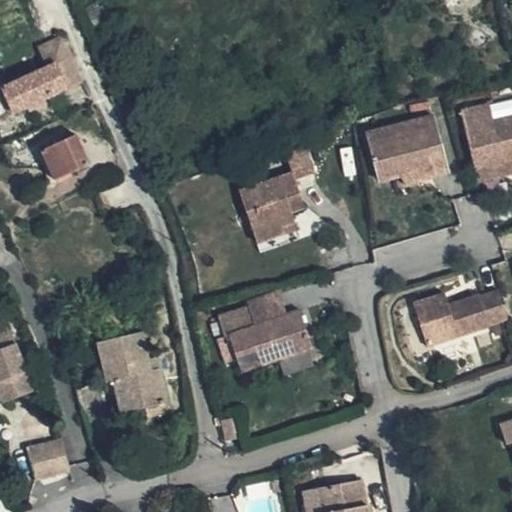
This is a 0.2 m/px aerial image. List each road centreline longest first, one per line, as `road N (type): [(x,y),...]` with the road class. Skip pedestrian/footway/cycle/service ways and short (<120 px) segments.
road 1 (residential): [(52,511),(214,473),(387,417)]
road 2 (residential): [(387,417),(511,374)]
